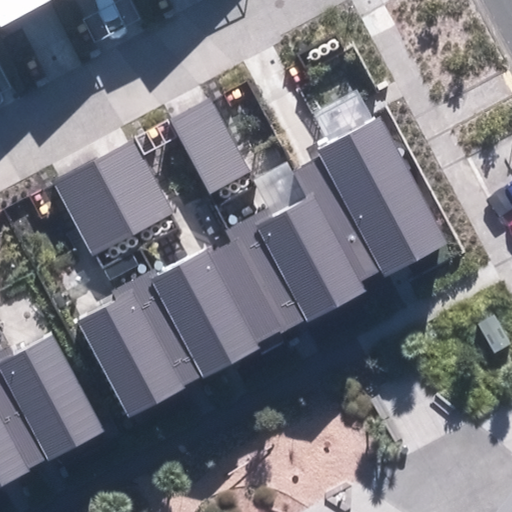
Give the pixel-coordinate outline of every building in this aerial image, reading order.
[(0,0),(0,13),(25,0),(0,0)] [(211,91),(176,109),(215,183),(251,164),(211,91)] [(313,180),(367,280),(450,236),(378,104),(296,148),(313,180)] [(135,135),(60,175),(96,242),(171,202),(135,135)] [(313,180),(236,221),(290,322),(367,280),(313,180)] [(236,221),(158,263),(213,363),(290,322),(236,221)] [(158,263),(81,304),(135,404),(213,363),(158,263)] [(81,304),(4,345),(58,446),(135,404),(81,304)] [(4,345),(0,347),(0,476),(58,446),(4,345)] [(511,511),(511,483),(492,508),(497,511),(511,511)]
